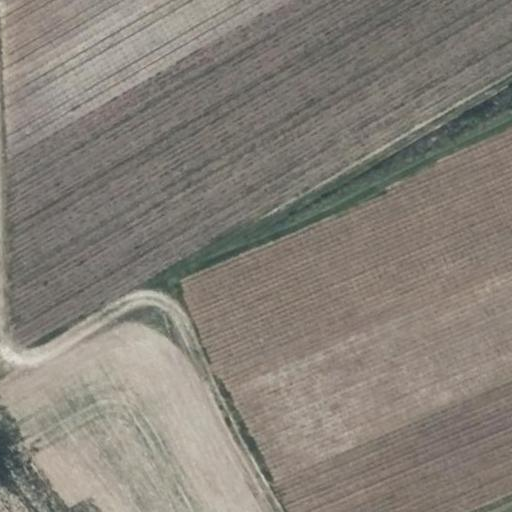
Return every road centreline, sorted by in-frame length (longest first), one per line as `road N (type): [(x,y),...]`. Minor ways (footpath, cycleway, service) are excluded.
road 1 (track): [(0,334),(26,349),(232,244),(511,122)]
road 2 (track): [(232,244),(511,81)]
road 3 (track): [(296,511),(164,279)]
